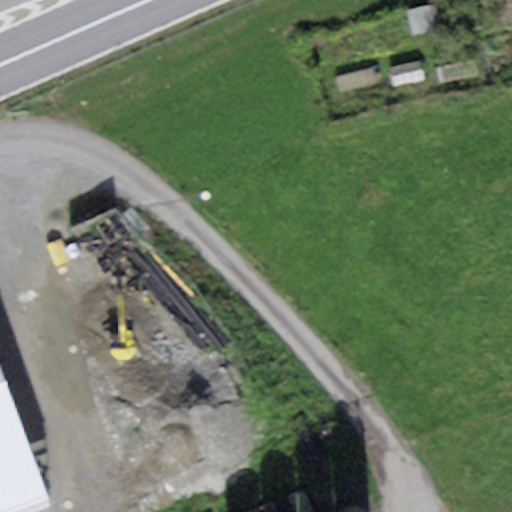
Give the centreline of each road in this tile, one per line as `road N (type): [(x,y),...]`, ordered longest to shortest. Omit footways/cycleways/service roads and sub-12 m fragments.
road 1 (track): [(0,142),(44,139),(97,152),(164,199),(270,306),(411,482),(417,511)]
road 2 (primary): [(145,0),(0,61)]
